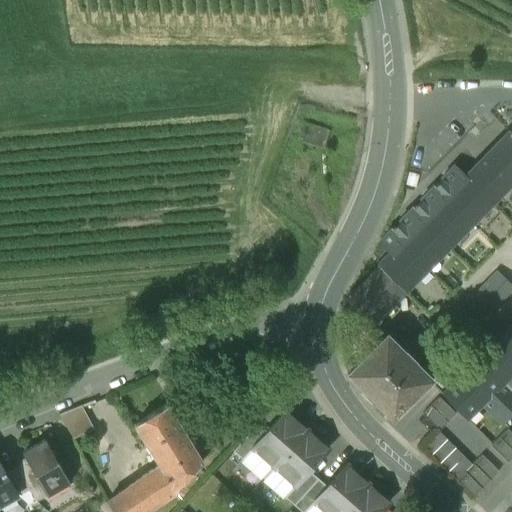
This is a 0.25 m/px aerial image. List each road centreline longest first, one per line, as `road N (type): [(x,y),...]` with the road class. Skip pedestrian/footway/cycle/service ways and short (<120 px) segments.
road 1 (secondary): [(319,325),(381,167),(389,76),(378,0)]
road 2 (residential): [(319,325),(258,325),(0,419)]
road 3 (secondary): [(453,511),(341,398),(319,325)]
